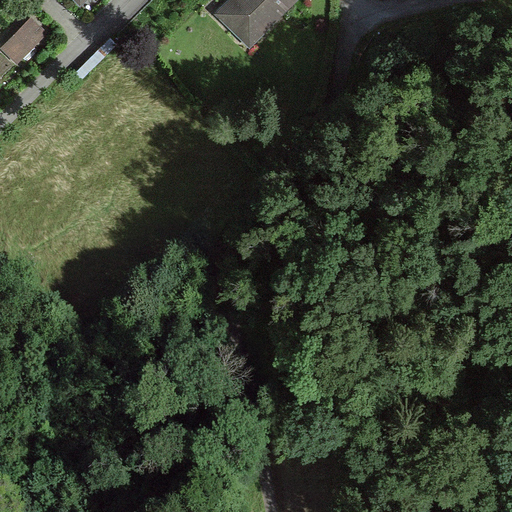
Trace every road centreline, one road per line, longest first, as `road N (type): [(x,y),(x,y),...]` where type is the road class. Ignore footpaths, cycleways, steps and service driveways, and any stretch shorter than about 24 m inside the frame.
road 1 (track): [(347,0),(335,75),(310,137),(228,237),(223,254),(266,511)]
road 2 (unknown): [(94,35),(0,123)]
